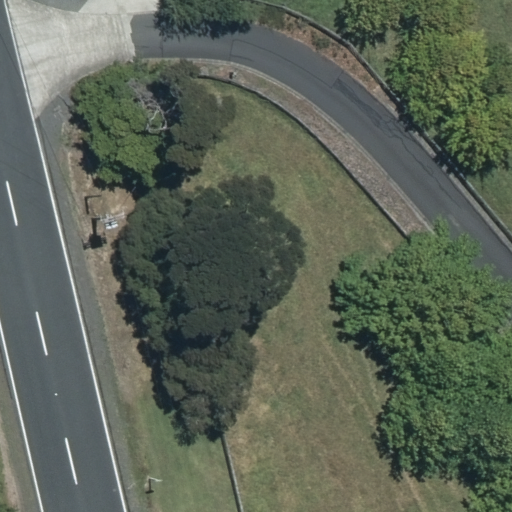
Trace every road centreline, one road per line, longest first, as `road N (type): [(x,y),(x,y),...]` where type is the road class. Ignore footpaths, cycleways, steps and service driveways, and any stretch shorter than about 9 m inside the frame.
road 1 (unknown): [(0,100),(176,43),(259,45),(443,111),(511,156)]
road 2 (tertiary): [(85,511),(0,152)]
